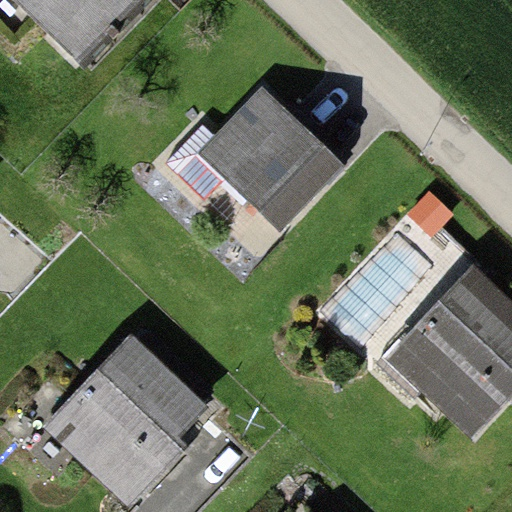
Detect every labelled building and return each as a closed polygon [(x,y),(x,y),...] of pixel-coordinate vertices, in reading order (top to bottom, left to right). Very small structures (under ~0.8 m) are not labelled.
[(0,0),(86,74),(150,0),(0,0)] [(256,106),(195,166),(275,246),(336,186),(256,106)] [(511,326),(468,286),(386,373),(465,447),(511,396),(511,384),(502,375),(511,363),(511,326)] [(134,360),(184,411),(198,397),(147,347),(134,360)] [(126,353),(45,435),(123,511),(131,511),(178,466),(163,451),(193,419),(184,411),(134,360),(126,353)]
